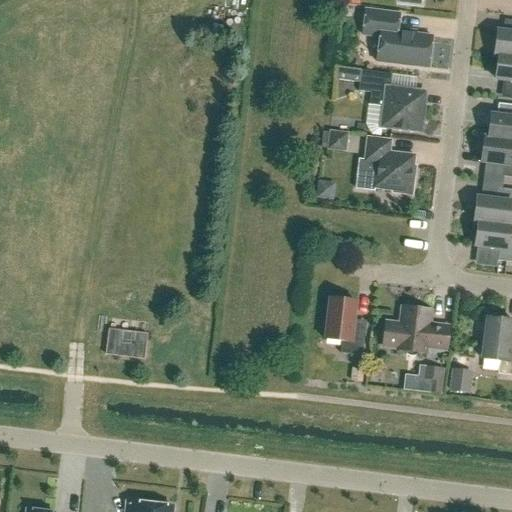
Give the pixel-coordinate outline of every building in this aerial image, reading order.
[(428,70),(432,38),(415,36),(416,33),(397,31),(399,15),(366,11),(363,36),(380,39),(377,63),(428,70)] [(511,58),(511,34),(497,32),(494,57),(498,57),(511,58)] [(511,58),(498,57),(495,81),(511,82),(511,58)] [(420,133),(425,94),(390,90),(392,76),(361,72),(358,93),(371,94),(369,106),(384,108),(381,128),(420,133)] [(511,143),(511,118),(491,116),(488,139),(488,140),(511,143)] [(346,153),(349,134),(330,132),(328,151),(346,153)] [(374,192),(374,190),(393,192),(393,195),(412,197),(415,177),(413,177),(415,157),(389,154),(391,142),(367,139),(364,162),(359,161),(356,190),(374,192)] [(511,143),(488,140),(488,139),(484,139),(481,163),(505,166),(504,178),(511,179),(511,143)] [(510,227),(511,213),(511,191),(502,190),(501,202),(477,199),(474,224),(478,224),(510,227)] [(511,226),(510,227),(478,224),(475,247),(499,250),(497,262),(511,263),(511,226)] [(362,357),(366,328),(354,326),(356,303),(329,300),(324,341),(342,343),(340,355),(362,357)] [(430,326),(432,313),(402,309),(400,326),(386,324),(383,348),(397,349),(397,351),(426,355),(427,350),(446,352),(449,328),(430,326)] [(511,377),(511,348),(511,335),(511,322),(487,319),(482,361),(499,363),(498,375),(511,377)] [(144,361),(147,337),(109,332),(106,356),(144,361)] [(442,395),(445,370),(425,368),(423,380),(430,381),(428,393),(442,395)] [(467,372),(452,370),(449,392),(464,394),(467,372)] [(352,371),(351,381),(361,382),(362,372),(352,371)] [(172,511),(172,508),(127,503),(126,511),(172,511)]
